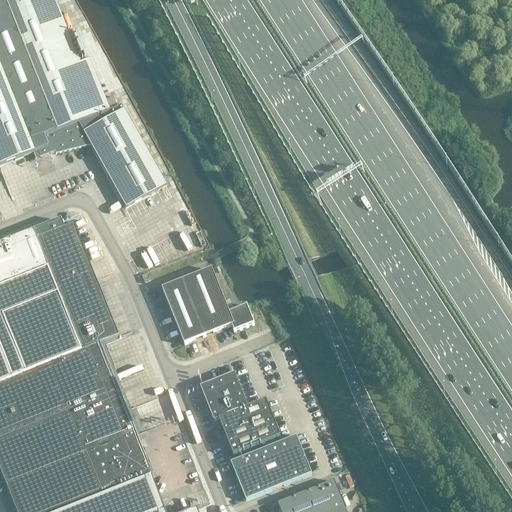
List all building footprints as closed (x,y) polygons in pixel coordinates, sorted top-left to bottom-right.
[(0,0),(0,167),(33,154),(35,161),(55,153),(55,155),(90,147),(126,210),(165,188),(120,107),(108,111),(89,61),(79,65),(53,0),(0,0)] [(113,97),(105,100),(109,109),(116,107),(113,97)] [(60,221),(32,232),(36,241),(63,230),(60,221)] [(32,232),(0,244),(0,472),(128,421),(99,346),(117,339),(73,227),(73,226),(64,230),(63,230),(36,241),(32,232)] [(212,271),(163,290),(185,346),(204,338),(232,327),(234,333),(234,334),(237,333),(255,326),(248,308),(230,315),(212,271)] [(145,284),(151,282),(148,275),(142,277),(145,284)] [(234,376),(215,384),(201,389),(215,423),(219,421),(234,457),(281,438),(267,403),(248,410),(234,376)] [(128,421),(0,472),(0,476),(1,480),(14,511),(63,511),(150,477),(151,477),(143,456),(144,455),(144,454),(144,453),(143,451),(142,451),(141,451),(139,448),(135,437),(131,428),(128,421)] [(312,476),(297,439),(231,465),(246,502),(312,476)] [(150,477),(63,511),(195,511),(195,510),(190,511),(163,511),(162,508),(162,507),(150,478),(150,477)] [(346,511),(334,483),(278,505),(280,511),(346,511)]
